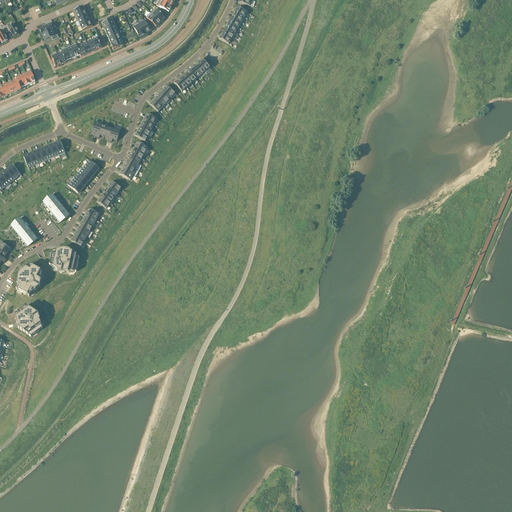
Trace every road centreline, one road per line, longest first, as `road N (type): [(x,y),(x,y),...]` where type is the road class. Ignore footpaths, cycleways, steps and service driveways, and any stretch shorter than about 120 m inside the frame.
road 1 (residential): [(232,0),(205,46),(140,103),(120,158)]
road 2 (residential): [(120,158),(64,234),(19,260),(0,289)]
road 3 (tertiary): [(189,0),(153,46),(77,81)]
